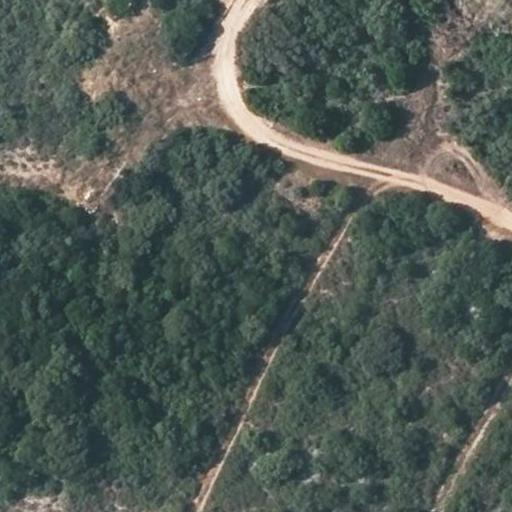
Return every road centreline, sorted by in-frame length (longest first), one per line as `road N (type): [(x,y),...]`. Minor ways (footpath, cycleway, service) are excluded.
road 1 (track): [(208,511),(276,332),(379,171)]
road 2 (track): [(379,171),(292,148),(244,116),(224,89),(221,62),(248,0)]
road 3 (track): [(442,511),(511,372)]
road 4 (track): [(511,221),(443,188),(379,171)]
